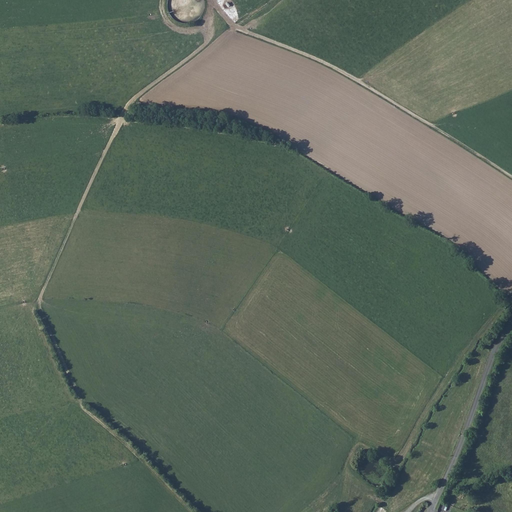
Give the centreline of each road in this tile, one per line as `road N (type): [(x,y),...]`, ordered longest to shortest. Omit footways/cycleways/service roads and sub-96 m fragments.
road 1 (track): [(511,177),(323,62),(244,31),(210,0)]
road 2 (unclassified): [(511,325),(431,511)]
